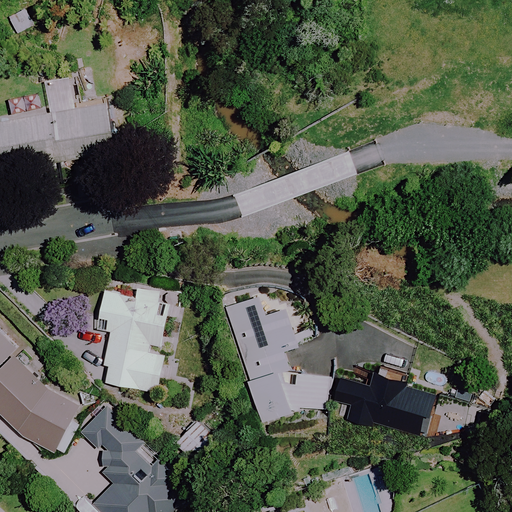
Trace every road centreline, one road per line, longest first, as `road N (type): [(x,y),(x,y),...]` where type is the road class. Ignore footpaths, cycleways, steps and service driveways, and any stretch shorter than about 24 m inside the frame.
road 1 (track): [(144,211),(266,202),(367,156),(511,154)]
road 2 (residential): [(0,237),(144,211)]
